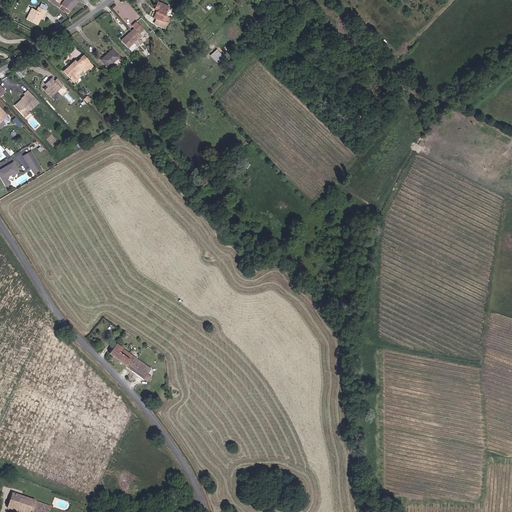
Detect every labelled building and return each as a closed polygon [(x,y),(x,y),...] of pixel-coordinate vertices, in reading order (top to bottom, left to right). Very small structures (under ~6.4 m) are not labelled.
[(46,0),(45,2),(54,10),(56,7),(46,0)] [(75,0),(58,0),(60,1),(56,6),(63,12),(71,2),(73,3),(75,0)] [(166,7),(156,1),(151,9),(154,11),(151,17),(153,18),(150,23),(161,29),(163,23),(161,22),(163,17),(161,16),(166,7)] [(40,8),(34,5),(32,9),(26,6),(21,18),(31,23),(34,17),(36,18),(40,8)] [(124,48),(138,36),(135,33),(140,29),(133,21),(128,25),(131,28),(117,40),(124,48)] [(115,54),(108,47),(96,57),(103,65),(115,54)] [(217,62),(224,55),(217,48),(210,55),(217,62)] [(88,62),(82,56),(79,59),(84,66),(88,62)] [(62,72),(70,81),(75,77),(82,71),(83,72),(87,68),(89,71),(92,67),(88,62),(84,66),(79,59),(75,62),(74,61),(62,72)] [(133,74),(137,70),(131,64),(127,67),(133,74)] [(21,69),(16,74),(21,79),(26,75),(21,69)] [(65,89),(56,78),(53,81),(50,77),(44,83),(47,87),(43,90),(49,96),(56,90),(59,94),(65,89)] [(75,77),(70,81),(74,86),(79,81),(75,77)] [(21,98),(20,99),(27,105),(28,107),(35,100),(25,89),(22,92),(23,93),(19,96),(21,98)] [(27,105),(20,99),(13,105),(19,112),(27,105)] [(38,165),(30,152),(23,156),(29,166),(33,163),(36,167),(38,165)] [(11,173),(17,170),(11,160),(0,166),(0,177),(5,186),(9,183),(4,175),(10,172),(11,173)] [(138,376),(145,366),(111,339),(103,349),(138,376)] [(48,511),(50,507),(12,494),(7,509),(18,511),(48,511)]
